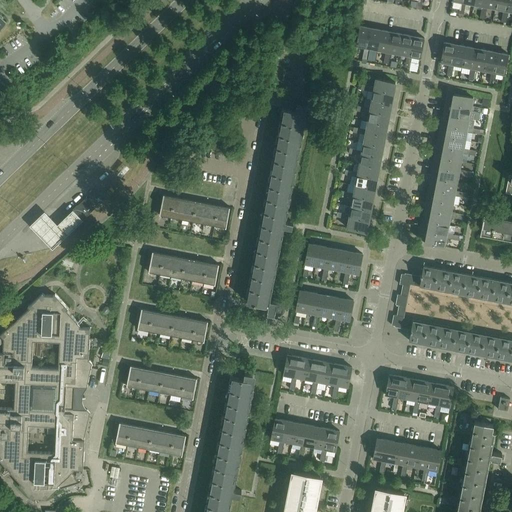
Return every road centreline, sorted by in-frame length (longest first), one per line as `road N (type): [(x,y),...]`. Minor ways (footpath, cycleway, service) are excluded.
road 1 (primary): [(0,242),(256,0)]
road 2 (primary): [(187,0),(0,179)]
road 3 (residential): [(395,245),(438,18)]
road 4 (residential): [(216,325),(251,143),(243,115)]
road 5 (residential): [(178,511),(216,325)]
road 6 (residential): [(216,325),(373,357)]
road 7 (residential): [(511,382),(373,357)]
